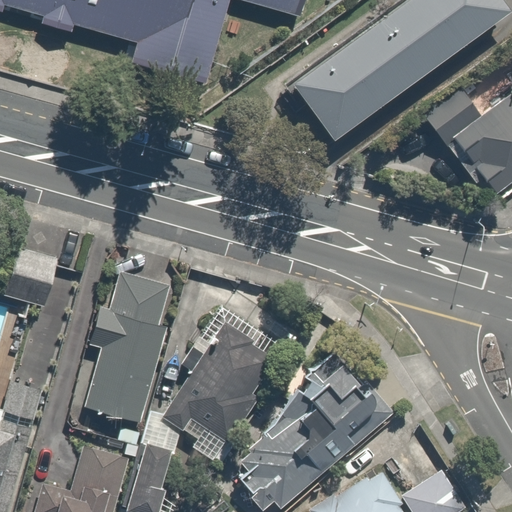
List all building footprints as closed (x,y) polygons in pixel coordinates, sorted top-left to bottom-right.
[(0,0),(0,11),(139,50),(134,65),(210,86),(233,5),(298,24),(304,0),(0,0)] [(333,141),(511,13),(501,0),(410,0),(293,86),(333,141)] [(511,187),(511,85),(478,111),(457,83),(426,105),(496,200),(511,187)] [(66,255),(22,242),(7,293),(51,307),(66,255)] [(195,266),(110,244),(61,425),(145,448),(155,414),(156,408),(195,266)] [(235,329),(166,417),(155,414),(145,448),(128,511),(163,511),(183,441),(218,468),(292,373),(235,329)] [(0,511),(13,511),(46,393),(11,383),(4,407),(0,405),(0,511)] [(318,403),(311,394),(233,463),(275,511),(281,511),(393,414),(367,385),(352,398),(340,384),(318,403)] [(49,481),(40,511),(121,511),(135,462),(83,447),(72,487),(49,481)] [(403,493),(392,475),(329,511),(467,511),(443,470),(403,493)]
